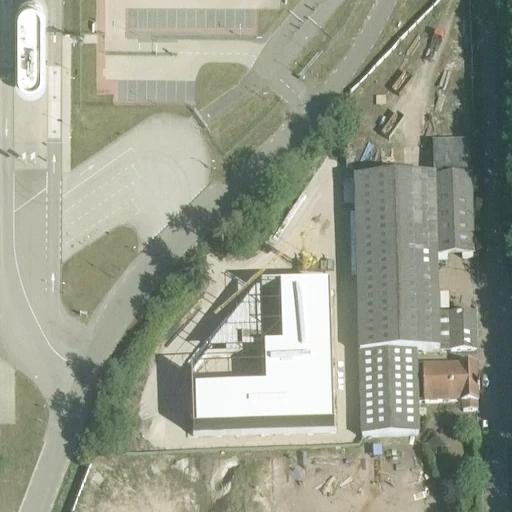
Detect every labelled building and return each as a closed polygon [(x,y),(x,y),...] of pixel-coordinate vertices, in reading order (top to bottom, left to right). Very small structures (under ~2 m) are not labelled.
[(18,73),(18,74),(18,75),(18,76),(19,77),(19,78),(19,79),(20,80),(20,81),(21,82),(22,82),(22,83),(23,83),(24,84),(25,85),(26,85),(27,85),(28,86),(29,86),(30,86),(31,86),(32,86),(33,86),(34,86),(34,85),(35,85),(36,85),(37,84),(38,84),(38,83),(39,83),(40,82),(41,81),(41,80),(42,79),(42,78),(43,77),(43,76),(43,75),(43,74),(43,14),(43,13),(43,12),(43,11),(43,10),(42,9),(42,8),(41,7),(41,6),(40,5),(39,4),(38,4),(38,3),(37,3),(36,2),(35,2),(34,2),(34,1),(33,1),(32,1),(31,1),(30,1),(29,1),(28,1),(27,2),(26,2),(25,2),(24,3),(23,4),(22,4),(22,5),(21,5),(20,6),(20,7),(19,8),(19,9),(18,10),(18,11),(18,12),(18,13),(18,73)] [(473,259),(471,179),(469,144),(432,145),(433,179),(355,182),(361,356),(364,437),(380,437),(380,436),(419,434),(416,354),(476,352),(475,314),(439,315),(438,260),(473,259)] [(253,290),(193,375),(195,437),(337,431),(331,290),(253,290)] [(463,413),(475,413),(477,412),(476,404),(478,404),(477,391),(479,391),(479,385),(477,385),(477,366),(459,367),(424,369),(425,405),(459,404),(459,405),(463,405),(463,413)] [(304,451),(304,467),(330,468),(331,452),(304,451)] [(290,475),(273,475),(274,507),(290,506),(290,475)]
